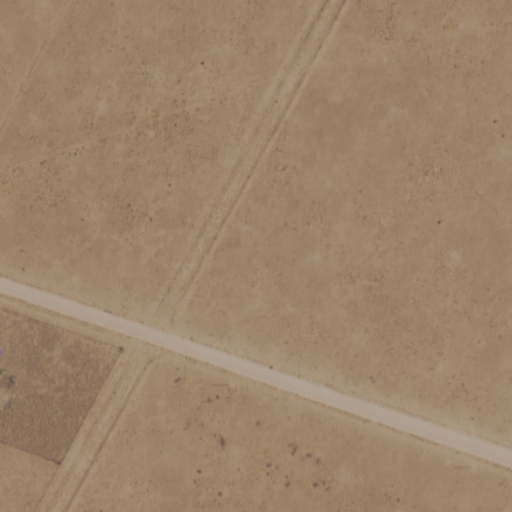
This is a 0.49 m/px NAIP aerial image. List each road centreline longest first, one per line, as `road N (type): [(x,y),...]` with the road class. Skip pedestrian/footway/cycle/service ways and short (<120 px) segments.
road 1 (track): [(150,340),(329,17),(150,340)]
road 2 (residential): [(511,465),(0,288)]
